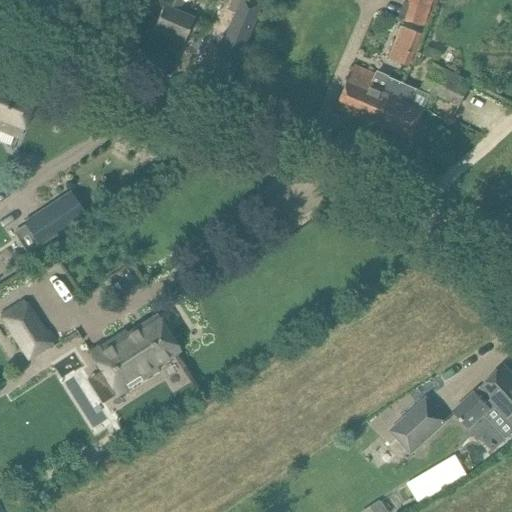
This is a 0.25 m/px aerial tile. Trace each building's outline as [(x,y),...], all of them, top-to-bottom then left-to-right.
[(165,0),(161,11),(153,30),(183,42),(194,17),(181,11),(186,0),(165,0)] [(234,14),(217,55),(238,64),(263,5),(250,0),(243,18),(234,14)] [(405,0),(399,17),(426,28),(435,0),(405,0)] [(401,26),(389,59),(411,67),(423,34),(401,26)] [(338,108),(378,125),(391,96),(386,94),(391,80),(403,86),(404,84),(390,77),(387,84),(376,80),(378,75),(356,65),(338,108)] [(424,88),(460,106),(469,88),(433,70),(424,88)] [(0,79),(0,130),(19,139),(37,94),(0,79)] [(407,85),(404,84),(403,86),(391,80),(386,94),(391,96),(378,125),(411,139),(424,110),(410,104),(417,89),(407,85)] [(70,192),(24,222),(39,246),(86,216),(70,192)] [(26,303),(1,319),(27,360),(52,344),(26,303)] [(142,325),(129,335),(125,328),(90,349),(97,361),(117,395),(136,383),(159,370),(157,366),(181,351),(160,315),(142,325)] [(496,405),(502,412),(511,422),(511,372),(505,365),(454,412),(470,429),(491,410),(496,405)] [(390,432),(410,454),(447,421),(427,399),(390,432)] [(455,457),(420,478),(429,494),(464,473),(455,457)]
